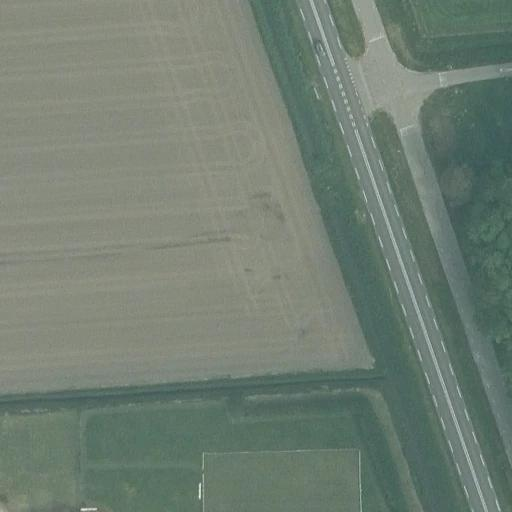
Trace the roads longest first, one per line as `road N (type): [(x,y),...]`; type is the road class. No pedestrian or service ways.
road 1 (primary): [(485,511),(342,95)]
road 2 (unclassified): [(511,446),(392,87)]
road 3 (unclassified): [(392,87),(511,71)]
